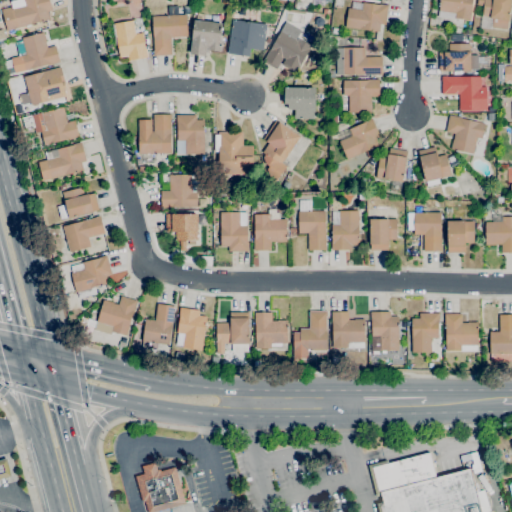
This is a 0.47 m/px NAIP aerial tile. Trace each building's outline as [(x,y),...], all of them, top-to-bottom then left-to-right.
[(17,28),(10,2),(17,0),(49,0),(52,10),(47,12),(49,19),(17,28)] [(471,0),(469,20),(454,18),(454,14),(438,11),(439,0),(471,0)] [(510,0),(506,30),(491,28),(492,23),(490,22),(489,29),(480,27),(483,6),(476,5),(476,0),(510,0)] [(378,32),(344,27),(347,9),(351,9),(352,2),(378,6),(378,4),(387,5),(385,25),(379,24),(378,32)] [(153,56),(151,16),(168,16),(168,7),(177,6),(178,15),(183,15),(183,6),(191,6),(191,14),(187,14),(188,36),(170,37),(171,55),(153,56)] [(120,62),(120,60),(127,58),(127,56),(120,57),(118,45),(115,45),(112,25),(114,25),(114,24),(133,20),(135,34),(143,33),(147,57),(120,62)] [(208,56),(190,54),(194,20),(223,24),(220,46),(222,47),(221,51),(209,50),(208,56)] [(249,57),(227,54),(232,20),(266,25),(263,50),(250,49),(249,57)] [(25,70),(21,56),(19,56),(15,42),(22,40),(21,38),(43,32),(47,48),(55,45),(59,62),(47,65),(47,64),(25,70)] [(295,73),(281,65),(284,60),(282,58),(275,70),(262,62),(280,32),(296,41),(297,39),(310,46),(295,73)] [(438,71),(438,53),(448,53),(448,44),(469,44),(469,55),(477,55),(477,70),(438,71)] [(336,75),(335,48),(364,48),(364,57),(381,57),(381,74),(336,75)] [(511,82),(503,82),(497,82),(497,64),(504,64),(504,67),(511,67),(511,65),(508,65),(508,50),(511,50),(511,82)] [(42,108),(40,100),(22,105),(19,95),(28,93),(23,77),(61,66),(65,83),(49,88),(51,97),(46,98),(48,106),(42,108)] [(304,80),(302,75),(308,72),(310,77),(304,80)] [(485,110),(458,110),(459,94),(441,94),(441,76),(446,76),(446,77),(480,77),(480,87),(485,87),(485,110)] [(371,113),(348,113),(348,96),(342,96),(342,81),(366,81),(366,80),(378,79),(378,97),(371,97),(371,113)] [(312,119),(294,119),(294,110),(286,110),(286,105),(283,105),(283,88),(315,88),(314,113),(312,113),(312,119)] [(44,145),(41,132),(35,133),(31,115),(62,107),(64,115),(73,113),(74,118),(65,120),(66,122),(75,120),(79,137),(67,140),(67,139),(44,145)] [(170,154),(138,154),(138,120),(151,120),(151,132),(153,132),(153,115),(170,115),(170,154)] [(176,154),(176,136),(178,136),(178,124),(176,124),(176,115),(196,115),(196,120),(203,120),(204,154),(176,154)] [(472,154),(450,149),(452,140),(453,140),(455,134),(445,132),(449,116),(461,118),(461,119),(484,124),(481,139),(476,137),(472,154)] [(346,160),(338,142),(351,136),(349,129),(363,123),(363,122),(371,118),(379,137),(375,139),(378,146),(346,160)] [(277,180),(265,172),(269,166),(265,163),(262,157),(265,154),(262,152),(268,143),(263,139),(275,120),(300,136),(285,160),(284,159),(281,163),(286,166),(277,180)] [(253,174),(218,174),(218,153),(214,153),(214,134),(218,134),(218,132),(242,132),(242,145),(252,145),(253,174)] [(42,181),(38,162),(47,160),(46,153),(51,152),(50,150),(81,142),(86,161),(81,162),(83,170),(42,181)] [(426,187),(417,151),(434,147),(436,157),(445,155),(450,175),(438,178),(439,184),(426,187)] [(401,182),(375,178),(378,158),(387,159),(389,149),(406,151),(401,182)] [(161,208),(160,190),(169,190),(169,184),(168,184),(168,175),(191,175),(191,182),(198,182),(198,191),(196,191),(197,207),(161,208)] [(60,219),(57,207),(65,205),(61,193),(82,187),(84,196),(94,193),(98,209),(60,219)] [(308,250),(307,233),(298,233),(298,211),(299,211),(299,200),(310,200),(310,211),(324,211),(325,245),(326,245),(326,250),(308,250)] [(331,250),(331,241),(332,241),(331,225),(339,225),(339,211),(358,210),(359,245),(350,245),(350,250),(331,250)] [(248,251),(228,251),(228,246),(220,246),(219,212),(246,212),(246,225),(247,225),(247,243),(248,243),(248,251)] [(423,252),(423,235),(413,235),(413,228),(406,228),(406,213),(439,213),(440,247),(441,247),(441,251),(423,252)] [(175,241),(175,232),(165,232),(165,214),(197,214),(197,232),(196,232),(197,240),(175,241)] [(253,250),(253,238),(254,238),(253,215),(269,214),(269,220),(285,219),(286,242),(276,243),(276,241),(270,242),(270,250),(253,250)] [(511,253),(501,253),(501,245),(485,245),(484,223),(492,222),(492,215),(502,215),(502,217),(511,217),(511,253)] [(69,253),(62,226),(100,216),(105,233),(88,238),(90,247),(69,253)] [(370,250),(368,220),(395,219),(396,239),(387,240),(388,249),(370,250)] [(447,253),(446,222),(473,221),(473,222),(478,222),(478,228),(472,228),(473,243),(464,243),(464,253),(447,253)] [(79,299),(77,292),(75,292),(70,273),(72,273),(70,266),(82,263),(82,262),(106,255),(111,274),(106,276),(108,283),(94,287),(96,294),(79,299)] [(125,336),(112,332),(111,335),(94,330),(95,326),(84,322),(86,316),(97,319),(103,300),(118,305),(121,296),(137,301),(133,313),(132,313),(125,336)] [(169,344),(142,341),(145,319),(154,320),(156,304),(175,306),(174,311),(173,311),(172,316),(174,317),(174,322),(171,322),(169,344)] [(201,350),(182,347),(182,346),(175,345),(179,317),(178,316),(179,308),(199,310),(198,315),(206,316),(201,350)] [(293,358),(293,332),(299,332),(299,329),(309,328),(308,311),(327,311),(327,316),(326,316),(326,350),(307,350),(307,358),(293,358)] [(347,348),(332,348),(332,324),(331,324),(331,312),(348,311),(348,320),(354,320),(354,319),(364,319),(364,343),(347,343),(347,348)] [(248,352),(231,352),(231,343),(221,343),(221,323),(229,323),(229,312),(249,312),(249,344),(248,344),(248,352)] [(270,350),(270,349),(255,349),(255,325),(254,325),(254,313),(271,312),(271,321),(277,321),(277,320),(287,320),(287,343),(286,343),(287,350),(270,350)] [(379,357),(379,351),(371,351),(370,320),(370,312),(389,312),(389,316),(397,316),(398,356),(379,357)] [(431,352),(411,352),(411,318),(419,318),(419,313),(438,313),(438,338),(430,338),(431,352)] [(476,351),(460,351),(460,350),(445,351),(445,326),(444,326),(444,314),(461,314),(461,323),(467,323),(467,322),(477,322),(477,345),(476,345),(476,351)] [(511,353),(490,354),(489,332),(499,332),(498,315),(511,314),(511,353)] [(80,332),(74,329),(77,320),(84,323),(80,332)] [(511,440),(508,442),(510,447),(502,449),(505,459),(511,457),(511,440)] [(378,511),(376,503),(383,502),(381,495),(376,497),(368,465),(387,460),(388,463),(429,452),(435,478),(469,469),(480,511),(378,511)] [(0,460),(6,459),(11,476),(0,479),(0,460)] [(153,511),(146,511),(144,501),(142,502),(135,476),(144,474),(142,467),(155,463),(157,470),(160,469),(160,471),(175,467),(185,503),(153,511)]
